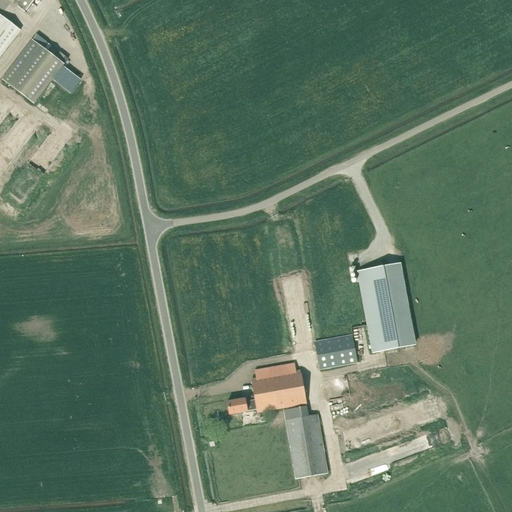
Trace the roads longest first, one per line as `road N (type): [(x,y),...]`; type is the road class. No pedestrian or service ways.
road 1 (unclassified): [(155,234),(284,208),(511,96)]
road 2 (tertiary): [(206,511),(155,234)]
road 3 (tertiary): [(155,234),(129,118),(79,0)]
